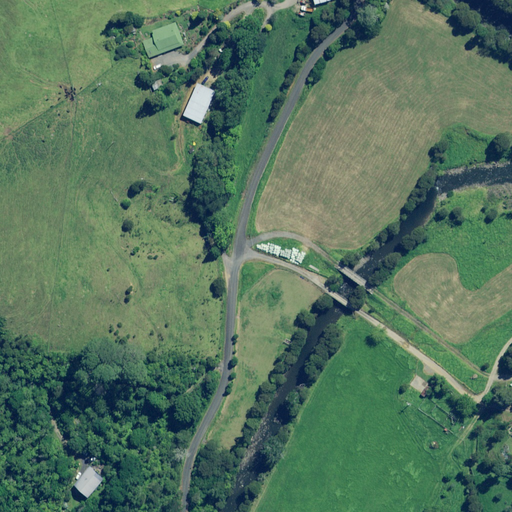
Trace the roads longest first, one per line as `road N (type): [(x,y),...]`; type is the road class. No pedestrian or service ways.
road 1 (unclassified): [(175,511),(218,382),(224,306),(252,188),(338,38),(349,0)]
road 2 (track): [(496,406),(314,278),(236,252)]
